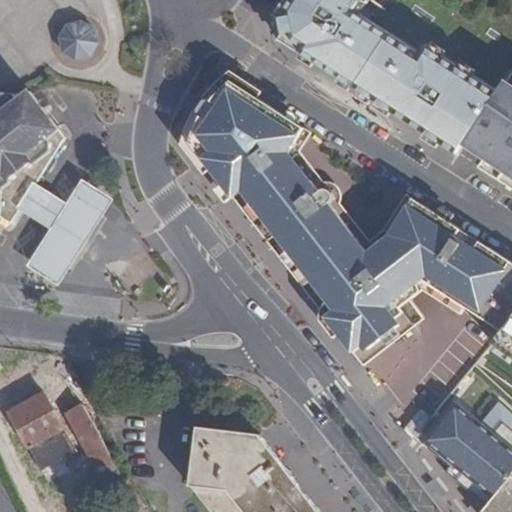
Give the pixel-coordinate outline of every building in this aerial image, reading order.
[(288,0),(277,17),(280,40),(456,156),(463,146),(497,93),(428,47),(424,54),(358,9),(364,0),(288,0)] [(82,18),(67,24),(58,35),(63,49),(74,56),(87,52),(97,40),(92,27),(82,18)] [(491,260),(511,273),(511,262),(408,195),(384,232),(370,242),(340,203),(340,201),(340,199),(339,198),(339,196),(338,195),(337,193),(336,192),(335,191),(333,190),(332,189),(330,188),(329,188),(303,154),(315,136),(232,81),(215,100),(201,120),(190,142),(194,147),(200,132),(208,117),(218,104),(229,91),(270,118),(265,126),(279,136),(285,128),(302,139),(296,150),(327,191),(328,190),(335,199),(334,200),(346,215),(353,225),(370,246),(389,232),(405,204),(459,238),(457,241),(468,248),(473,258),(480,263),(483,260),(489,264),(491,260)] [(511,188),(511,89),(503,84),(497,93),(463,146),(483,158),(504,172),(499,180),(511,188)] [(0,215),(11,223),(36,183),(67,136),(32,89),(20,97),(15,91),(0,88),(0,215)] [(284,267),(309,300),(317,293),(332,313),(324,319),(362,369),(421,323),(403,298),(420,285),(499,335),(511,319),(511,273),(491,260),(489,264),(483,260),(480,263),(473,258),(468,248),(457,241),(459,238),(405,204),(389,232),(370,246),(353,225),(346,215),(334,200),(335,199),(328,190),(327,191),(296,150),(302,139),(285,128),(279,136),(265,126),(270,118),(229,91),(218,104),(208,117),(200,132),(194,147),(202,157),(204,155),(222,178),(219,180),(265,241),(284,267)] [(39,185),(14,225),(38,240),(23,263),(60,284),(115,198),(114,196),(81,176),(65,200),(39,185)] [(11,223),(14,225),(39,185),(36,183),(11,223)] [(317,293),(309,300),(324,319),(332,313),(317,293)] [(511,319),(499,335),(492,343),(511,357),(511,319)] [(57,388),(13,408),(45,477),(82,460),(93,483),(124,469),(92,400),(68,411),(57,388)] [(511,478),(511,453),(457,407),(429,439),(432,443),(429,447),(451,467),(446,471),(488,506),(511,478)] [(414,436),(431,416),(422,409),(405,429),(414,436)] [(192,483),(214,511),(323,511),(261,430),(198,424),(192,483)] [(511,511),(511,478),(488,506),(483,511),(511,511)]
